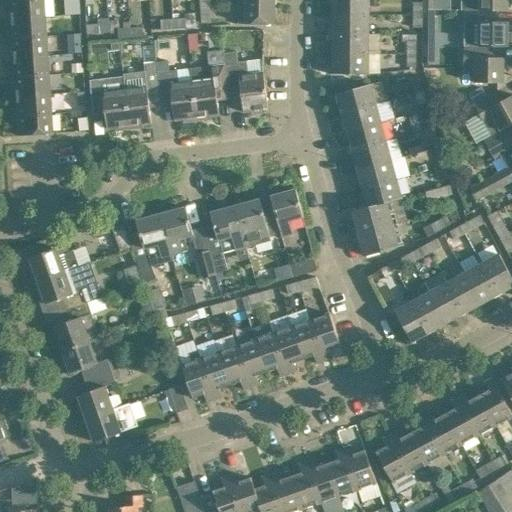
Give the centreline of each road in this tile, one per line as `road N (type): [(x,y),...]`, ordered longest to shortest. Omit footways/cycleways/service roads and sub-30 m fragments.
road 1 (residential): [(65,471),(381,372)]
road 2 (residential): [(0,238),(139,164),(300,146)]
road 3 (residential): [(381,372),(300,146)]
road 4 (residential): [(65,471),(0,289)]
road 5 (residential): [(381,372),(511,303)]
road 6 (residential): [(300,146),(294,0)]
